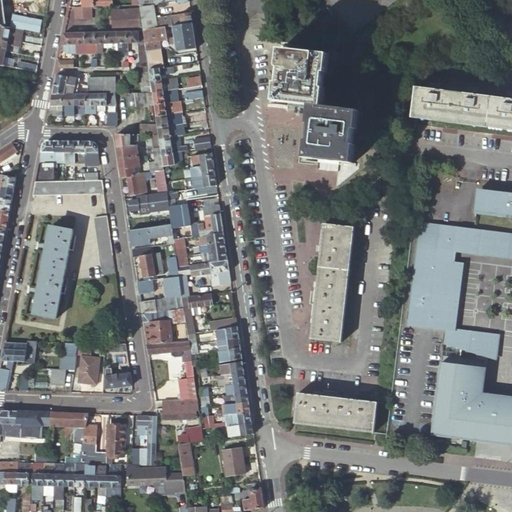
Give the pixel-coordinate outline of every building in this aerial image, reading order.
[(139,0),(140,6),(141,8),(154,6),(161,0),(139,0)] [(155,16),(154,6),(141,8),(141,9),(142,18),(155,16)] [(82,7),(75,7),(75,19),(93,19),(92,7),(82,7)] [(128,30),(144,30),(142,18),(141,9),(138,9),(112,11),(113,31),(118,31),(128,30)] [(194,23),(192,12),(172,16),(172,20),(162,22),(163,28),(166,27),(173,26),(194,23)] [(24,29),(41,33),(43,20),(13,14),(10,27),(24,29)] [(156,18),(155,16),(142,18),(144,30),(145,30),(157,28),(156,18)] [(197,48),(194,23),(173,26),(175,37),(170,38),(171,44),(176,43),(177,51),(197,48)] [(24,29),(10,27),(0,25),(0,37),(15,41),(16,37),(22,39),(24,29)] [(163,28),(157,28),(145,30),(144,30),(145,41),(146,43),(147,51),(161,49),(160,41),(168,40),(166,27),(163,28)] [(128,43),(128,30),(118,31),(118,43),(128,43)] [(145,41),(144,30),(128,30),(128,43),(139,42),(139,41),(145,41)] [(97,31),(87,32),(87,44),(87,52),(97,52),(97,44),(97,31)] [(108,31),(97,31),(97,44),(103,43),(108,43),(108,31)] [(118,43),(118,31),(113,31),(108,31),(108,43),(118,43)] [(77,32),(65,32),(63,44),(72,44),(77,44),(77,32)] [(87,32),(77,32),(77,44),(77,50),(82,49),(82,44),(87,44),(87,32)] [(20,46),(21,42),(15,41),(0,37),(0,49),(7,51),(8,44),(20,46)] [(146,43),(145,41),(139,41),(139,42),(143,64),(149,63),(147,51),(146,43)] [(129,52),(128,43),(118,43),(118,49),(118,52),(129,52)] [(77,44),(72,44),(71,49),(67,50),(67,53),(68,53),(74,53),(77,53),(77,50),(77,44)] [(82,49),(77,50),(77,53),(87,52),(87,44),(82,44),(82,49)] [(274,101),(282,49),(277,48),(275,67),(277,67),(275,82),(274,83),(271,101),(274,101)] [(326,54),(282,49),(274,101),(308,105),(320,106),(322,88),(320,88),(321,72),(324,73),(326,54)] [(37,72),(39,66),(22,63),(21,68),(37,72)] [(149,63),(143,64),(137,65),(137,71),(141,71),(150,71),(150,69),(149,63)] [(162,75),(169,73),(168,66),(150,69),(150,71),(151,81),(162,79),(162,75)] [(142,92),(153,92),(151,81),(150,71),(141,71),(142,92)] [(57,74),(53,94),(64,94),(76,93),(77,93),(79,85),(68,86),(69,77),(57,74)] [(116,93),(117,93),(116,76),(89,77),(90,93),(96,93),(107,93),(116,93)] [(80,79),(69,77),(68,86),(79,85),(80,79)] [(203,85),(201,77),(187,79),(188,87),(203,85)] [(171,78),(162,79),(164,91),(172,90),(171,78)] [(164,91),(162,79),(151,81),(153,92),(164,91)] [(511,129),(511,98),(413,86),(409,117),(511,129)] [(174,102),(172,90),(164,91),(166,103),(174,102)] [(205,98),(203,90),(190,91),(191,100),(205,98)] [(164,91),(153,92),(155,105),(166,103),(164,91)] [(129,108),(140,107),(138,92),(127,92),(129,108)] [(155,105),(153,92),(142,92),(138,92),(140,107),(149,105),(155,105)] [(76,93),(64,94),(63,105),(67,105),(75,104),(76,93)] [(77,93),(76,93),(75,104),(86,104),(86,93),(77,93)] [(96,93),(90,93),(86,93),(86,104),(96,104),(96,93)] [(117,104),(116,93),(107,93),(96,93),(96,104),(107,104),(117,104)] [(64,94),(53,94),(51,105),(63,105),(64,94)] [(166,103),(155,105),(157,117),(180,113),(183,113),(185,112),(184,107),(180,108),(179,101),(174,102),(166,103)] [(193,111),(206,109),(205,101),(192,103),(193,111)] [(75,104),(67,105),(67,113),(75,113),(75,104)] [(86,104),(75,104),(75,113),(86,112),(86,104)] [(63,105),(51,105),(50,114),(63,114),(63,105)] [(320,106),(308,105),(305,124),(308,124),(306,139),(304,139),(301,157),(350,163),(352,144),(350,144),(351,129),(354,129),(356,110),(320,106)] [(117,126),(116,116),(116,113),(108,113),(109,126),(117,126)] [(180,113),(157,117),(158,124),(158,127),(182,124),(180,113)] [(158,127),(158,124),(140,124),(140,134),(143,134),(153,134),(159,134),(158,127)] [(182,124),(158,127),(159,134),(160,138),(180,135),(183,135),(182,124)] [(138,134),(133,134),(117,134),(119,145),(138,145),(138,134)] [(160,138),(159,134),(153,134),(154,146),(161,145),(160,138)] [(181,147),(180,135),(160,138),(161,145),(162,154),(174,153),(182,151),(181,147)] [(212,147),(210,137),(195,139),(196,149),(212,147)] [(43,144),(40,163),(55,163),(56,162),(56,141),(47,141),(43,144)] [(57,163),(66,163),(66,141),(56,141),(56,162),(55,163),(54,166),(57,166),(57,163)] [(76,163),(76,141),(66,141),(66,163),(76,163)] [(86,163),(86,141),(76,141),(76,163),(86,163)] [(86,165),(100,165),(97,144),(94,141),(86,141),(86,163),(86,165)] [(0,150),(0,163),(14,154),(18,151),(16,147),(20,144),(19,143),(13,143),(12,142),(0,150)] [(139,156),(138,145),(119,145),(120,157),(139,156)] [(184,163),(182,151),(174,153),(176,164),(184,163)] [(162,154),(164,166),(176,164),(174,153),(162,154)] [(214,164),(213,153),(192,156),(194,166),(202,165),(202,166),(214,164)] [(14,154),(0,163),(0,164),(1,166),(16,156),(14,154)] [(158,171),(164,170),(164,166),(162,154),(156,155),(156,161),(150,162),(151,172),(158,171)] [(139,156),(120,157),(123,177),(128,176),(135,175),(135,174),(134,168),(140,167),(139,156)] [(55,163),(40,163),(38,172),(36,182),(55,181),(54,166),(55,163)] [(202,166),(194,167),(195,177),(203,176),(216,174),(214,164),(202,166)] [(166,184),(165,172),(164,170),(158,171),(161,194),(168,193),(166,184)] [(0,173),(0,185),(14,189),(16,177),(0,173)] [(148,192),(145,173),(135,174),(135,175),(128,176),(131,195),(148,192)] [(216,174),(203,176),(204,179),(196,181),(197,188),(217,185),(216,174)] [(33,196),(104,193),(102,180),(98,180),(86,180),(55,181),(36,182),(33,196)] [(0,197),(12,200),(14,189),(0,185),(0,197)] [(511,214),(511,193),(505,192),(477,189),(475,210),(506,214),(511,214)] [(174,192),(168,193),(169,204),(172,224),(182,222),(178,191),(174,192)] [(169,204),(168,193),(161,194),(148,195),(149,205),(140,206),(140,208),(141,212),(150,211),(150,207),(169,204)] [(149,205),(148,195),(139,197),(139,199),(131,201),(132,210),(140,208),(140,206),(149,205)] [(0,208),(10,211),(12,200),(0,197),(0,208)] [(224,232),(220,207),(204,210),(207,231),(214,230),(215,234),(224,232)] [(0,227),(7,229),(10,211),(0,208),(0,227)] [(116,273),(108,215),(94,217),(103,275),(116,273)] [(393,215),(392,227),(407,228),(408,217),(393,215)] [(182,222),(172,224),(174,234),(174,236),(175,240),(185,238),(182,222)] [(321,222),(308,338),(338,341),(352,226),(321,222)] [(174,234),(172,224),(160,226),(161,236),(174,234)] [(192,225),(194,237),(201,236),(199,224),(192,225)] [(419,228),(407,324),(444,329),(447,305),(454,306),(460,263),(453,262),(454,250),(511,257),(511,234),(431,224),(431,229),(419,228)] [(74,230),(53,226),(50,244),(47,243),(45,252),(48,253),(45,270),(66,274),(74,230)] [(161,236),(160,226),(149,227),(151,237),(161,236)] [(149,227),(139,228),(141,239),(142,239),(151,237),(149,227)] [(139,228),(130,230),(132,240),(141,239),(139,228)] [(226,242),(224,232),(215,234),(208,235),(208,237),(201,238),(201,242),(202,245),(209,244),(226,242)] [(182,248),(186,248),(185,238),(175,240),(175,243),(176,247),(179,247),(181,247),(182,248)] [(227,250),(226,242),(209,244),(211,253),(227,250)] [(211,253),(209,244),(202,245),(203,254),(211,253)] [(152,279),(157,278),(156,276),(153,254),(152,246),(133,249),(134,257),(141,256),(145,280),(152,279)] [(228,259),(227,250),(211,253),(212,262),(228,259)] [(153,254),(156,276),(164,274),(160,253),(153,254)] [(179,267),(177,258),(177,255),(168,257),(170,273),(167,273),(168,276),(180,275),(179,267)] [(189,266),(188,256),(181,257),(177,258),(179,267),(185,266),(189,266)] [(232,283),(228,259),(212,262),(210,262),(212,274),(214,286),(232,283)] [(212,274),(210,262),(189,266),(185,266),(186,275),(193,274),(193,277),(212,274)] [(189,294),(186,275),(185,266),(179,267),(180,275),(183,295),(189,294)] [(57,318),(66,274),(45,270),(42,287),(39,286),(37,296),(40,296),(37,314),(57,318)] [(168,276),(164,277),(167,298),(183,295),(180,275),(168,276)] [(138,281),(140,294),(154,292),(152,279),(145,280),(138,281)] [(213,305),(212,294),(190,297),(183,298),(185,308),(186,321),(188,333),(188,334),(195,333),(191,308),(213,305)] [(183,298),(183,295),(167,298),(154,299),(155,313),(185,308),(183,298)] [(154,299),(141,301),(143,314),(155,313),(154,299)] [(185,308),(155,313),(143,314),(144,323),(150,323),(152,339),(152,343),(172,341),(171,323),(182,322),(186,321),(185,308)] [(226,328),(227,328),(226,321),(213,323),(214,330),(216,330),(226,328)] [(240,338),(238,326),(227,328),(226,328),(228,340),(240,338)] [(228,340),(226,328),(216,330),(218,341),(228,340)] [(497,335),(444,329),(443,343),(461,347),(476,352),(486,355),(494,358),(497,335)] [(189,340),(188,334),(188,333),(184,334),(183,333),(181,331),(176,331),(177,341),(189,340)] [(241,348),(240,338),(228,340),(230,350),(241,348)] [(177,341),(172,341),(152,343),(147,344),(148,354),(164,352),(171,352),(172,355),(174,357),(182,356),(184,354),(184,350),(191,350),(190,344),(189,340),(177,341)] [(230,350),(228,340),(218,341),(219,351),(230,350)] [(18,343),(6,342),(2,361),(8,361),(15,361),(18,343)] [(35,344),(18,343),(15,361),(25,362),(34,362),(35,344)] [(79,343),(67,343),(65,357),(61,356),(59,369),(66,369),(76,369),(77,356),(79,343)] [(86,355),(87,343),(79,343),(77,356),(82,356),(79,382),(97,384),(100,358),(86,356),(86,355)] [(128,352),(127,343),(106,343),(105,353),(128,352)] [(243,359),(241,348),(230,350),(231,361),(243,359)] [(184,354),(182,356),(183,362),(185,362),(192,361),(191,352),(191,350),(184,350),(184,354)] [(231,361),(230,350),(219,351),(221,362),(231,361)] [(196,366),(201,365),(200,359),(196,360),(195,354),(194,352),(191,352),(192,361),(193,366),(196,366)] [(481,396),(511,400),(511,397),(481,394),(486,355),(476,352),(475,359),(481,360),(477,396),(481,396)] [(475,359),(441,355),(440,363),(437,389),(439,389),(434,435),(467,439),(476,440),(477,429),(511,433),(511,400),(481,396),(477,396),(481,360),(475,359)] [(193,366),(192,361),(185,362),(187,379),(179,380),(181,397),(190,396),(197,395),(195,376),(193,366)] [(245,372),(243,361),(231,363),(233,374),(245,372)] [(233,374),(231,363),(221,365),(222,375),(233,374)] [(7,369),(1,368),(0,372),(0,388),(1,391),(9,391),(9,388),(7,388),(10,371),(10,370),(7,369)] [(133,385),(131,373),(113,375),(112,368),(107,369),(108,376),(106,376),(106,388),(133,385)] [(66,369),(59,369),(53,369),(51,385),(64,385),(66,369)] [(246,381),(245,372),(233,374),(234,383),(246,381)] [(234,383),(233,374),(222,375),(219,375),(220,385),(227,384),(234,383)] [(21,391),(28,391),(30,377),(23,377),(21,391)] [(200,381),(201,388),(208,387),(211,386),(210,380),(203,381),(200,381)] [(248,391),(246,381),(234,383),(236,393),(248,391)] [(236,393),(234,383),(227,384),(229,394),(236,393)] [(201,388),(202,397),(209,396),(208,387),(201,388)] [(237,403),(249,402),(248,391),(236,393),(237,403)] [(295,392),(292,423),(371,433),(375,402),(295,392)] [(225,405),(237,403),(236,393),(229,394),(223,395),(225,405)] [(199,407),(197,395),(190,396),(181,397),(169,399),(163,400),(163,411),(195,410),(195,407),(199,407)] [(209,406),(211,406),(209,396),(202,397),(203,407),(209,406)] [(239,414),(251,412),(249,402),(237,403),(239,414)] [(223,415),(239,414),(237,403),(225,405),(222,405),(223,415)] [(18,417),(18,410),(0,409),(0,434),(0,435),(23,436),(24,424),(18,424),(18,417)] [(197,410),(195,410),(163,411),(162,411),(163,420),(197,418),(197,410)] [(89,413),(52,412),(51,425),(76,426),(75,440),(88,441),(89,424),(89,413)] [(233,425),(252,423),(251,412),(239,414),(230,416),(231,425),(233,425)] [(158,416),(157,416),(139,415),(139,425),(157,426),(158,416)] [(211,421),(212,428),(215,427),(214,416),(205,417),(205,422),(211,421)] [(254,433),(252,423),(233,425),(235,436),(254,433)] [(107,456),(108,453),(99,452),(99,448),(97,447),(98,425),(89,424),(88,441),(87,464),(90,464),(96,464),(107,464),(107,456)] [(155,466),(157,426),(139,425),(139,431),(148,431),(147,465),(155,466)] [(235,436),(233,425),(231,425),(226,426),(228,437),(235,436)] [(124,427),(109,426),(108,453),(107,456),(123,456),(124,427)] [(203,433),(202,429),(202,427),(187,429),(188,434),(179,436),(179,443),(189,442),(204,440),(203,433)] [(179,444),(184,476),(195,474),(191,443),(179,444)] [(49,463),(50,448),(37,448),(36,463),(49,463)] [(246,473),(242,448),(223,450),(227,476),(246,473)] [(33,485),(33,466),(34,463),(18,463),(18,464),(18,484),(33,485)] [(65,486),(65,474),(65,464),(64,464),(55,463),(55,466),(55,486),(65,486)] [(0,464),(0,484),(6,484),(18,484),(18,464),(0,464)] [(65,474),(75,474),(76,467),(72,467),(72,464),(65,464),(65,474)] [(96,487),(96,475),(96,466),(90,466),(90,464),(87,464),(86,464),(86,475),(85,486),(96,487)] [(108,464),(107,464),(96,464),(96,466),(96,475),(107,475),(108,464)] [(115,468),(115,465),(108,464),(107,475),(110,475),(111,468),(115,468)] [(122,487),(122,465),(115,465),(115,468),(111,468),(110,475),(107,475),(107,487),(112,487),(122,487)] [(137,470),(137,465),(128,465),(128,484),(167,483),(166,468),(138,469),(138,470),(137,470)] [(33,485),(44,485),(45,466),(33,466),(33,485)] [(44,485),(55,486),(55,466),(45,466),(44,485)] [(65,486),(75,486),(75,474),(65,474),(65,486)] [(75,486),(85,486),(86,475),(75,474),(75,486)] [(107,487),(107,475),(96,475),(96,487),(99,487),(99,494),(107,494),(107,487)] [(265,508),(261,483),(247,485),(247,490),(250,490),(251,498),(244,499),(245,510),(265,508)] [(17,493),(18,484),(6,484),(6,493),(17,493)] [(44,485),(33,485),(33,498),(44,499),(44,485)] [(23,511),(31,511),(31,502),(32,496),(26,495),(25,500),(23,500),(23,511)] [(233,510),(232,496),(221,497),(222,510),(233,510)] [(7,511),(15,511),(16,499),(8,499),(7,511)]
